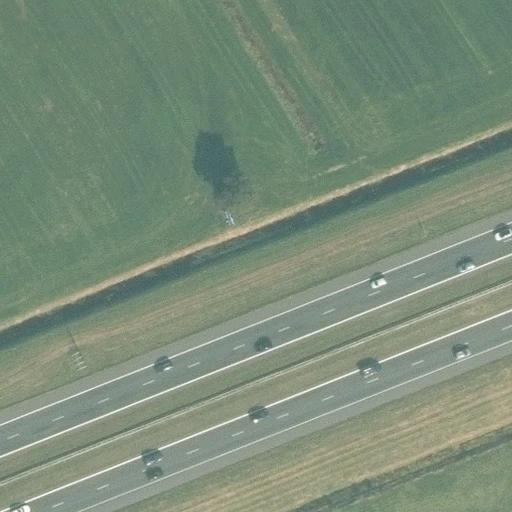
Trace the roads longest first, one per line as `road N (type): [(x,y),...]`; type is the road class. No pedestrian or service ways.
road 1 (motorway): [(511,239),(0,442)]
road 2 (motorway): [(43,511),(511,326)]
